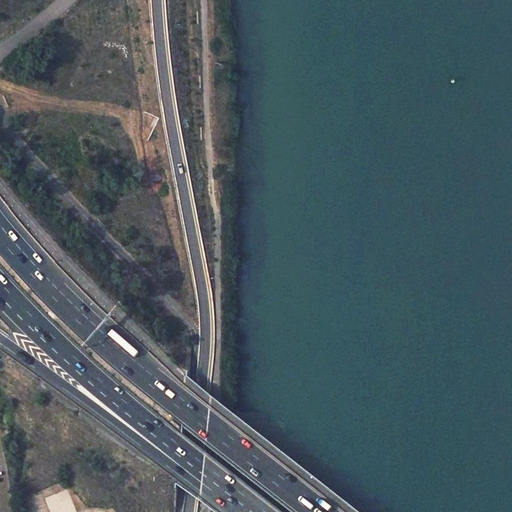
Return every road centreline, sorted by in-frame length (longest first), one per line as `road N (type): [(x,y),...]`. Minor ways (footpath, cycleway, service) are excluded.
road 1 (trunk): [(189,511),(206,324),(155,0)]
road 2 (track): [(202,0),(217,218),(216,392),(203,511)]
road 3 (motorway): [(319,511),(111,346),(0,231)]
road 4 (motorway): [(0,288),(215,483)]
road 5 (motorway): [(0,338),(178,469),(215,483)]
